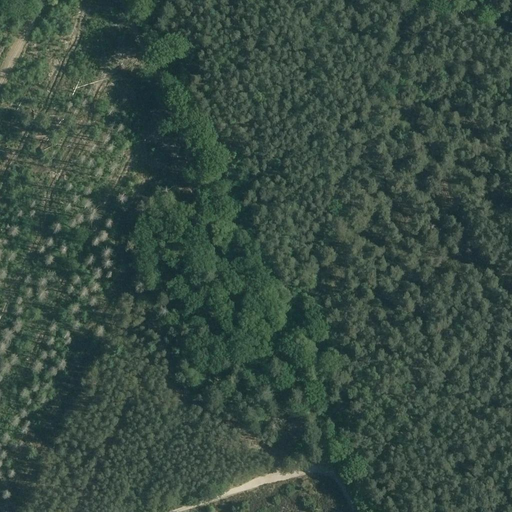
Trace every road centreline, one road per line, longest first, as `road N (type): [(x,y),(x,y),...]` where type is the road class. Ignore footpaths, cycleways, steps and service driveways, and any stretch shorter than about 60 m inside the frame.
road 1 (track): [(336,462),(131,0)]
road 2 (track): [(178,511),(336,462),(359,511)]
